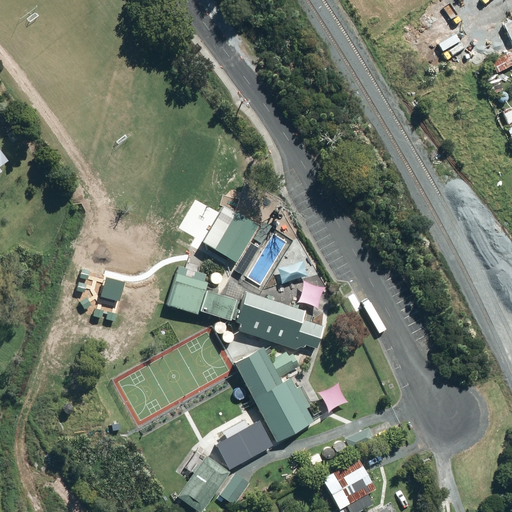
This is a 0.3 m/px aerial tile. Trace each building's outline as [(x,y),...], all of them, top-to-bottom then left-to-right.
[(511,50),(490,62),(496,73),(511,63),(511,50)] [(511,122),(510,120),(511,119),(511,107),(511,106),(502,110),(504,115),(499,117),(503,126),(511,122)] [(250,241),(234,268),(241,273),(257,246),(250,241)] [(276,268),(280,284),(307,276),(302,260),(276,268)] [(204,289),(207,281),(175,271),(165,303),(197,313),(198,309),(228,319),(229,317),(234,318),(234,321),(239,323),(237,329),(242,331),(242,333),(295,349),(299,346),(303,347),(304,344),(315,348),(321,326),(300,319),(303,311),(291,307),(292,306),(244,291),(238,309),(232,307),(235,299),(204,289)] [(262,346),(232,362),(274,441),(313,420),(290,377),(281,382),(278,377),(299,366),(292,354),(288,356),(286,351),(269,360),(262,346)] [(482,395),(473,396),(475,423),(485,422),(482,395)] [(368,426),(344,437),(351,451),(374,440),(368,426)] [(205,454),(176,494),(199,511),(228,471),(205,454)] [(339,511),(354,511),(371,503),(366,492),(373,488),(356,457),(320,477),(339,511)] [(233,473),(217,494),(232,504),(247,483),(233,473)]
